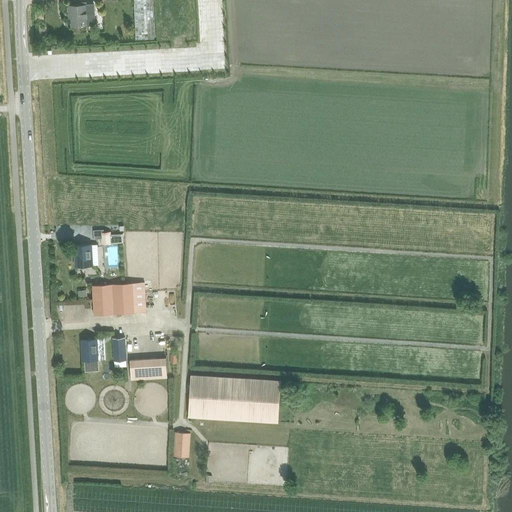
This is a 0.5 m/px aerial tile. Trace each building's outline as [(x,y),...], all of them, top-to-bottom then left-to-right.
[(133,0),(136,40),(154,39),(152,0),(133,0)] [(94,4),(69,5),(69,14),(71,14),(72,26),(95,25),(94,4)] [(104,229),(93,230),(94,239),(101,239),(101,244),(111,243),(123,243),(123,234),(111,234),(111,231),(104,232),(104,229)] [(108,266),(119,265),(117,244),(106,245),(108,266)] [(76,245),(77,257),(75,257),(75,266),(93,265),(91,245),(76,245)] [(94,315),(134,313),(146,312),(144,282),(93,285),(94,315)] [(113,338),(114,353),(126,352),(125,337),(113,338)] [(82,340),(83,360),(98,359),(97,339),(82,340)] [(157,358),(130,360),(131,380),(158,378),(157,358)] [(188,417),(278,422),(281,380),(191,374),(188,417)] [(89,452),(161,456),(163,427),(81,423),(80,428),(78,428),(78,443),(82,443),(82,448),(90,448),(89,452)] [(189,457),(191,433),(175,432),(174,456),(189,457)]
